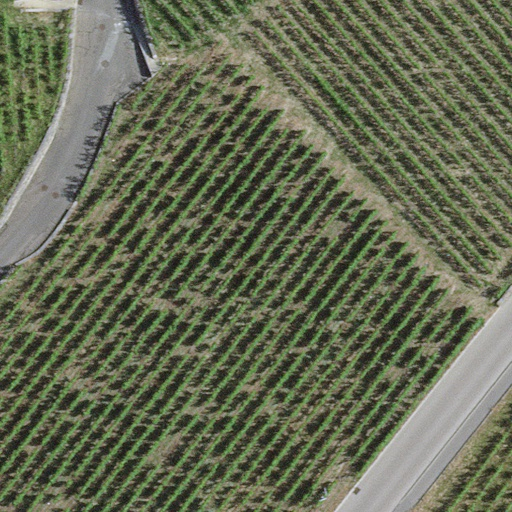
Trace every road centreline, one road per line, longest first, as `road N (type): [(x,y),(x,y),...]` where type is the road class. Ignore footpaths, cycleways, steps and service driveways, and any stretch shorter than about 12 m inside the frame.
road 1 (residential): [(117,0),(71,161),(0,262)]
road 2 (residential): [(382,511),(511,344)]
